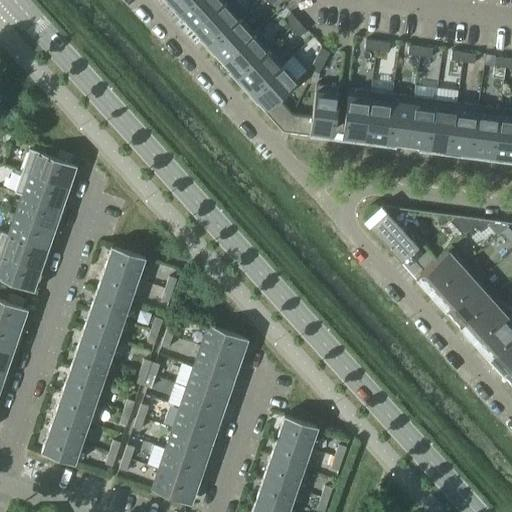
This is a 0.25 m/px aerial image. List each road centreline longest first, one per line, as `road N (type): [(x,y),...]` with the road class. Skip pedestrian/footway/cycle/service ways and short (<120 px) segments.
road 1 (tertiary): [(478,511),(13,0)]
road 2 (residential): [(93,170),(0,452)]
road 3 (residential): [(147,0),(312,179),(362,189)]
road 4 (residential): [(511,411),(342,220),(362,189)]
road 5 (residential): [(362,189),(511,209)]
road 6 (residential): [(215,511),(264,371)]
